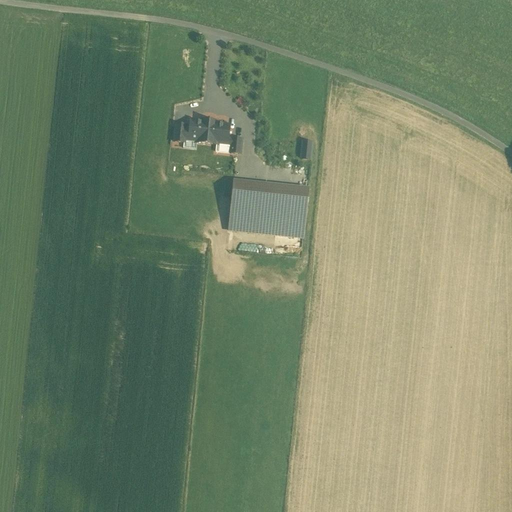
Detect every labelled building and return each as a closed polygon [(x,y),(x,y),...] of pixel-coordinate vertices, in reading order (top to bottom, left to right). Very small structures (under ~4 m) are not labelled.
[(202,122),(189,121),(188,127),(186,144),(219,147),(219,146),(233,147),(234,137),(228,136),(230,125),(214,123),(215,122),(202,121),(202,122)] [(179,143),(186,144),(188,127),(181,126),(179,143)] [(244,137),(234,136),(234,137),(233,147),(231,155),(241,157),(244,137)] [(303,141),(303,160),(313,161),(314,141),(303,141)] [(313,189),(235,180),(229,233),(307,242),(313,189)]
